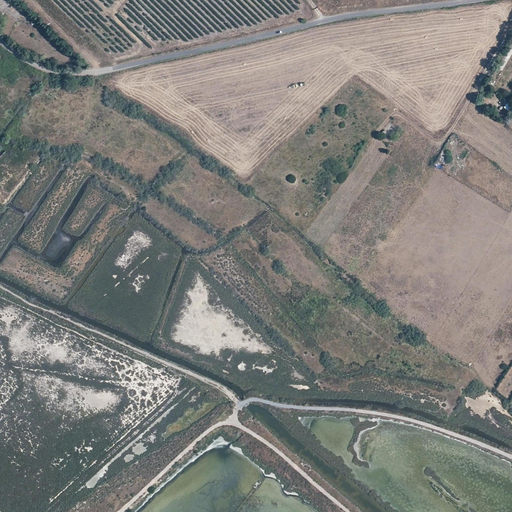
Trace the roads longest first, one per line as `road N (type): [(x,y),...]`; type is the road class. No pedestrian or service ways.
road 1 (unclassified): [(0,40),(49,72),(81,75),(352,15),(477,0)]
road 2 (track): [(238,404),(396,413),(511,454)]
road 3 (track): [(238,404),(0,295)]
road 4 (track): [(232,419),(348,511)]
road 5 (track): [(120,511),(211,428),(232,419)]
road 6 (track): [(438,151),(511,32)]
